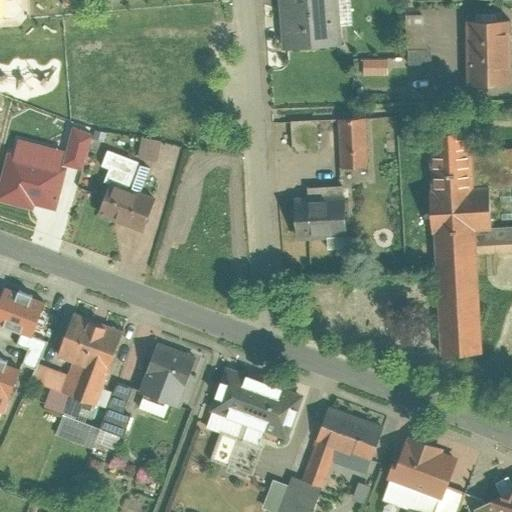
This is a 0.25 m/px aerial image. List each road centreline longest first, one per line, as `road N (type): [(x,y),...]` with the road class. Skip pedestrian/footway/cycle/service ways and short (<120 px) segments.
road 1 (residential): [(251,0),(264,343)]
road 2 (tertiary): [(264,343),(0,244)]
road 3 (tertiary): [(511,430),(264,343)]
